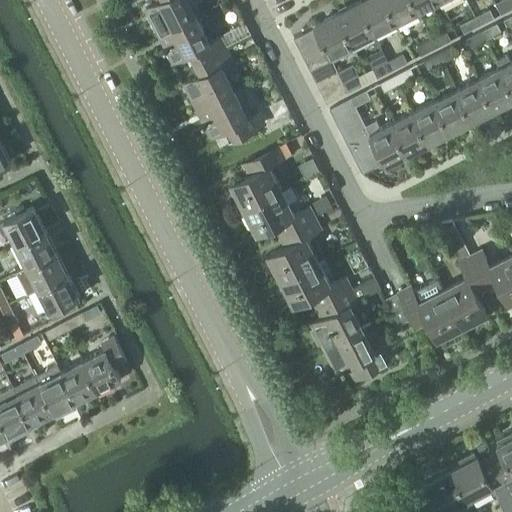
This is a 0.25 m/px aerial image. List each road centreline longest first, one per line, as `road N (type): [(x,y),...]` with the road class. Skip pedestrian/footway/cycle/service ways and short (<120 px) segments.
road 1 (tertiary): [(300,484),(48,0)]
road 2 (residential): [(511,196),(365,220),(251,0)]
road 3 (residential): [(300,484),(511,375)]
